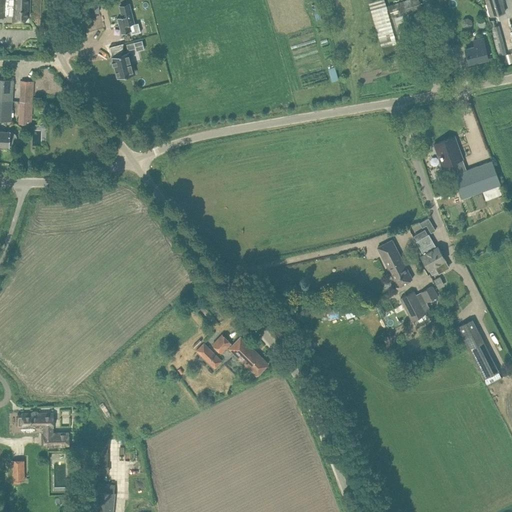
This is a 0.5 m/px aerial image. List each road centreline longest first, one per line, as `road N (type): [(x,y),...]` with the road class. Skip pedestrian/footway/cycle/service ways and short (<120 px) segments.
road 1 (unclassified): [(351,511),(287,360),(134,163)]
road 2 (unclassified): [(134,163),(209,134),(511,79)]
road 3 (unclassified): [(134,163),(67,56),(59,0)]
road 4 (unclassified): [(134,163),(57,183),(0,181)]
